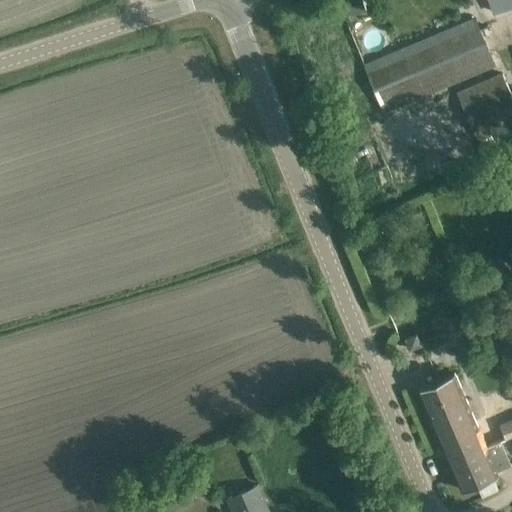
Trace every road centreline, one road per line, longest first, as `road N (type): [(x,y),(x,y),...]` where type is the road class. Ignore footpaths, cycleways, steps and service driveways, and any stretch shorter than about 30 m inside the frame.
road 1 (unclassified): [(430,511),(225,0)]
road 2 (unclassified): [(0,64),(201,0)]
